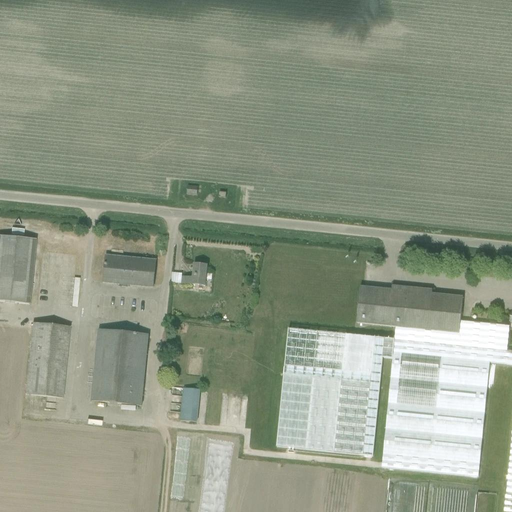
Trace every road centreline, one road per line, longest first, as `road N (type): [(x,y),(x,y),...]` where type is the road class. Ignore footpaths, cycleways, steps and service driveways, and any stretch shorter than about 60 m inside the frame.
road 1 (unclassified): [(511,248),(0,196)]
road 2 (unknown): [(393,236),(392,256),(413,276),(511,289)]
